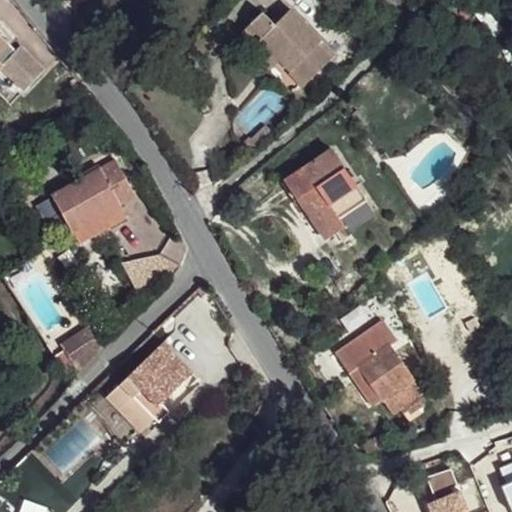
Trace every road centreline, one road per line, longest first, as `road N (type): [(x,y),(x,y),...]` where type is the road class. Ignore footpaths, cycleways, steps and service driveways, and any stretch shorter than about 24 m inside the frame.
road 1 (residential): [(206,257),(190,217),(104,89),(26,0)]
road 2 (residential): [(206,257),(0,466)]
road 3 (residential): [(344,484),(206,257)]
road 4 (residential): [(511,429),(344,484)]
